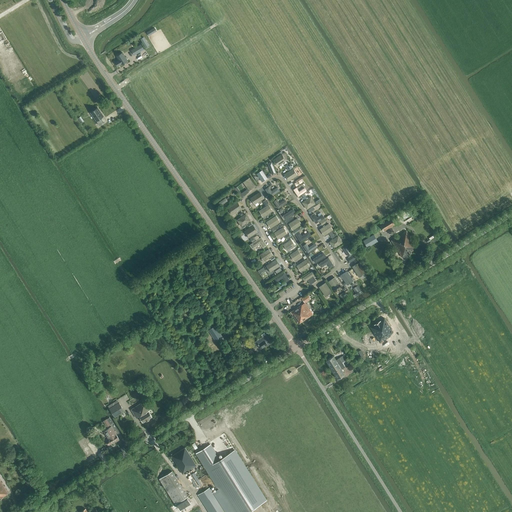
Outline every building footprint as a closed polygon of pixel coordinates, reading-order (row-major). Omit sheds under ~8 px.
[(131,50),(133,54),(134,55),(137,53),(141,51),(144,50),(144,49),(141,44),(138,46),(131,50)] [(119,60),(116,62),(118,66),(121,64),(122,64),(127,61),(122,53),(117,56),(119,60)] [(96,104),(88,109),(97,122),(102,119),(99,115),(101,113),(96,104)] [(282,154),(273,160),(277,166),(286,161),(282,154)] [(272,163),(268,164),(272,175),(276,173),(272,163)] [(285,174),(289,181),(297,175),(293,169),(285,174)] [(262,171),(257,174),(262,182),(267,178),(262,171)] [(249,178),(243,182),(249,190),(255,186),(249,178)] [(269,195),(268,196),(269,199),(271,198),(270,197),(280,191),(277,187),(272,191),(269,187),(265,189),(269,195)] [(293,190),(298,197),(306,191),(304,188),(299,191),(297,188),(293,190)] [(240,191),(237,193),(241,197),(243,196),(249,191),(247,189),(241,193),(240,191)] [(264,198),(260,192),(251,198),(255,204),(264,198)] [(302,202),(307,209),(315,203),(311,197),(302,202)] [(287,203),(285,200),(279,203),(277,199),(274,201),(278,208),(287,203)] [(237,202),(228,208),(232,214),(241,208),(237,202)] [(268,205),(259,211),(263,217),(273,211),(268,205)] [(293,209),(283,216),(285,219),(295,212),(293,209)] [(316,223),(324,218),(322,214),(317,218),(314,213),(311,216),(316,223)] [(248,222),(250,221),(246,214),(237,220),(241,226),(247,223),(248,222)] [(271,228),(280,222),(276,216),(267,222),(271,228)] [(293,230),(301,225),(297,218),(289,224),(293,230)] [(384,224),(382,225),(382,226),(384,231),(387,229),(395,225),(391,219),(384,224)] [(333,230),(329,224),(320,229),(324,236),(333,230)] [(245,231),(249,237),(257,232),(253,225),(245,231)] [(287,233),(283,227),(274,233),(278,239),(287,233)] [(406,231),(391,240),(402,258),(417,248),(406,231)] [(296,234),(301,242),(311,235),(309,232),(302,236),(299,232),(296,234)] [(363,240),(367,247),(378,241),(374,234),(363,240)] [(334,248),(342,243),(338,236),(333,240),(333,239),(331,240),(332,240),(330,242),(334,248)] [(261,238),(250,245),(252,248),(260,243),(263,248),(266,245),(261,238)] [(295,246),(291,240),(284,244),(288,251),(295,246)] [(303,246),(308,253),(317,247),(315,244),(309,248),(306,244),(303,246)] [(347,246),(343,248),(349,257),(352,254),(347,246)] [(269,249),(260,255),(264,261),(273,255),(269,249)] [(302,256),(298,250),(290,255),(295,261),(302,256)] [(323,253),(313,259),(315,263),(326,256),(323,253)] [(319,264),(321,267),(327,263),(330,268),(333,265),(328,258),(319,264)] [(276,260),(266,266),(270,272),(280,266),(276,260)] [(310,266),(305,260),(297,266),(301,272),(310,266)] [(353,267),(359,277),(365,273),(359,263),(353,267)] [(310,284),(316,280),(313,276),(315,274),(313,271),(303,278),(305,281),(307,280),(310,284)] [(347,285),(353,281),(347,271),(341,275),(347,285)] [(284,272),(275,278),(277,282),(283,278),(285,282),(289,280),(284,272)] [(335,277),(329,282),(334,290),(340,286),(335,277)] [(325,296),(332,292),(325,283),(319,287),(325,296)] [(303,298),(302,298),(303,299),(305,302),(305,303),(311,299),(308,294),(303,298)] [(310,316),(313,314),(305,303),(305,302),(302,304),(290,312),(299,324),(310,316)] [(384,318),(370,327),(380,342),(390,337),(388,335),(393,332),(384,318)] [(215,341),(222,336),(215,326),(208,330),(215,341)] [(271,343),(266,335),(254,343),(256,347),(258,345),(261,349),(267,345),(268,346),(271,343)] [(251,349),(246,341),(242,343),(247,352),(251,349)] [(363,360),(367,358),(362,349),(359,351),(363,360)] [(331,369),(346,360),(344,356),(340,358),(339,358),(336,360),(333,356),(326,360),(331,369)] [(345,365),(348,363),(346,360),(331,369),(337,379),(345,374),(342,369),(345,367),(346,366),(345,365)] [(136,418),(139,416),(143,423),(152,417),(148,411),(150,410),(144,401),(131,409),(136,418)] [(109,408),(109,409),(115,417),(124,411),(119,402),(109,408)] [(108,439),(105,440),(109,445),(115,441),(116,442),(119,440),(116,434),(111,426),(103,431),(108,439)] [(210,444),(196,453),(216,484),(233,511),(247,511),(251,509),(266,500),(235,450),(220,459),(210,444)] [(171,456),(183,474),(197,466),(185,447),(171,456)] [(159,479),(175,504),(188,496),(172,471),(159,479)] [(198,487),(202,485),(196,472),(192,474),(198,487)] [(0,498),(9,493),(0,479),(0,498)] [(197,495),(207,511),(225,511),(210,487),(197,495)]
